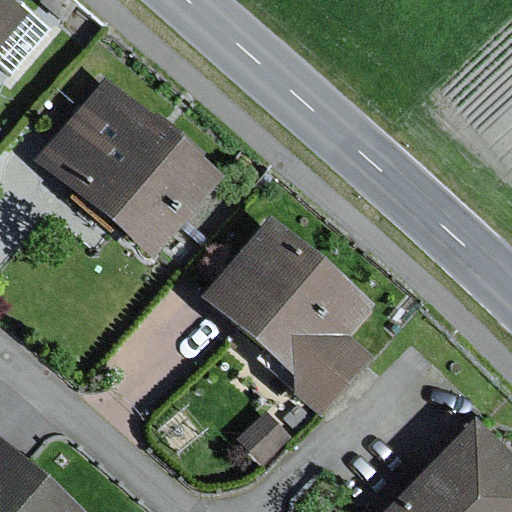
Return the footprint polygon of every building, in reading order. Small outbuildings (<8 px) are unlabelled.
[(0,2),(0,43),(20,20),(0,2)] [(102,82),(34,162),(150,261),(218,181),(102,82)] [(265,219),(190,304),(291,392),(286,397),(318,424),(372,363),(346,340),(371,312),(265,219)] [(261,417),(236,443),(261,466),(285,441),(261,417)] [(511,511),(511,468),(467,426),(386,511),(511,511)] [(73,511),(0,447),(0,511),(73,511)]
